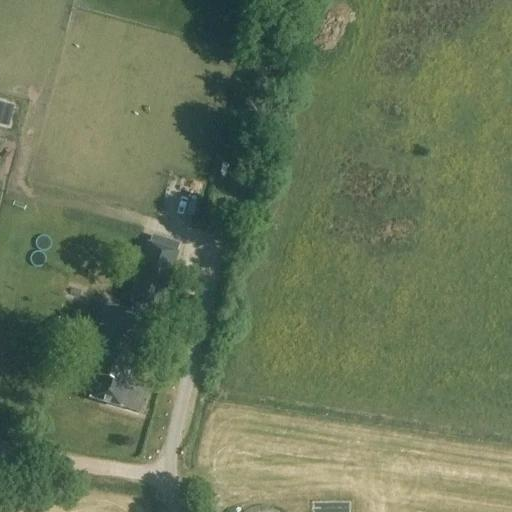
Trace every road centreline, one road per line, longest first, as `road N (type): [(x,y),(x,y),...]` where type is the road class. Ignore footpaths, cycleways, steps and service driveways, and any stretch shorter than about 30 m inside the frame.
road 1 (track): [(277,0),(204,286)]
road 2 (unclassified): [(173,511),(171,450),(204,286)]
road 3 (track): [(169,476),(0,447)]
